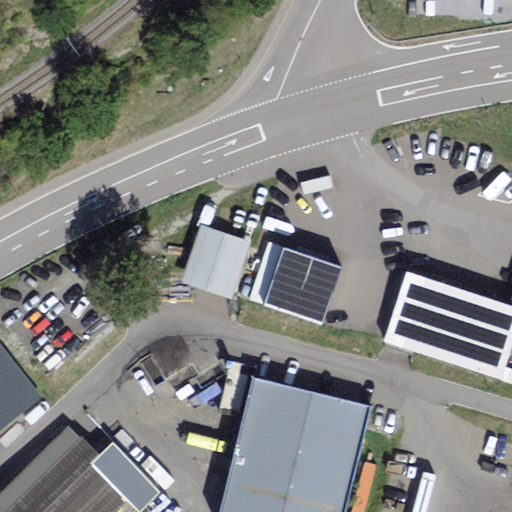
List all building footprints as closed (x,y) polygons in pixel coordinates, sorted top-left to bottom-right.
[(252,243),(200,226),(181,286),(233,303),(252,243)] [(283,245),(264,304),(322,324),(342,265),(283,245)] [(511,293),(509,302),(402,267),(378,343),(494,379),(508,333),(511,334),(511,293)] [(0,425),(41,397),(0,336),(0,425)] [(511,372),(500,369),(496,380),(511,385),(511,372)] [(348,511),(374,407),(252,378),(219,511),(348,511)] [(113,511),(132,493),(66,427),(0,493),(0,511),(113,511)]
